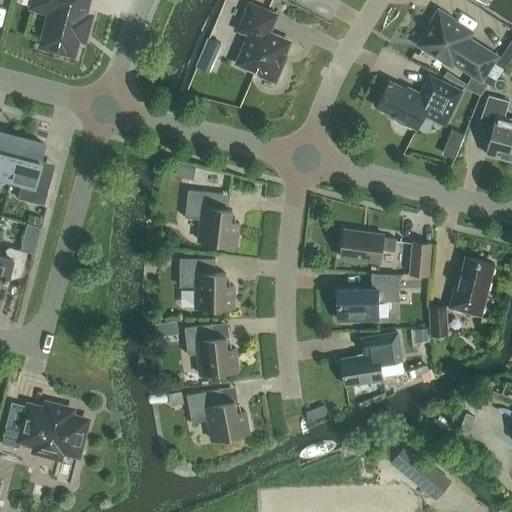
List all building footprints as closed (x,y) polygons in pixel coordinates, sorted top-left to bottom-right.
[(33,0),(31,8),(38,10),(39,5),(51,8),(40,46),(73,55),(80,32),(83,33),(87,31),(90,19),(88,15),(85,14),(88,0),(33,0)] [(238,31),(249,35),(237,63),(260,73),(259,76),(275,83),(282,66),(280,65),(290,42),(269,33),(277,15),(249,3),(238,31)] [(468,38),(472,32),(453,20),(454,19),(438,8),(429,22),(431,23),(417,45),(451,66),(453,64),(473,76),(482,81),(497,56),(468,38)] [(413,93),(389,81),(376,107),(392,115),(391,117),(416,129),(425,111),(447,121),(459,97),(462,91),(429,74),(419,93),(414,90),(413,93)] [(480,95),(487,84),(482,81),(473,76),(465,88),(480,95)] [(508,160),(511,144),(511,119),(505,117),(509,101),(488,96),(479,122),(493,126),(486,154),(508,160)] [(0,178),(10,181),(21,138),(0,132),(0,178)] [(21,138),(10,181),(21,184),(18,198),(44,205),(52,176),(39,173),(42,161),(40,160),(44,144),(21,138)] [(458,150),(446,145),(442,154),(454,159),(458,150)] [(195,165),(176,160),(173,174),(192,179),(195,165)] [(228,209),(229,195),(188,190),(185,218),(201,220),(198,240),(236,245),(239,223),(230,222),(231,211),(232,211),(232,210),(228,209)] [(40,225),(42,218),(29,215),(27,222),(40,225)] [(383,237),(383,235),(344,229),(340,257),(380,262),(381,250),(394,251),(396,239),(383,237)] [(430,244),(413,243),(411,272),(428,273),(430,244)] [(21,276),(28,252),(10,247),(6,249),(4,257),(0,255),(0,294),(4,296),(10,273),(21,276)] [(494,264),(466,256),(459,282),(456,281),(449,307),(481,315),(494,264)] [(215,259),(180,258),(179,286),(195,286),(195,307),(233,308),(234,286),(225,286),(225,275),(226,275),(226,273),(215,273),(215,259)] [(399,301),(399,275),(371,273),(371,289),(337,289),(338,320),(378,319),(377,301),(399,301)] [(447,334),(446,305),(428,306),(430,335),(447,334)] [(167,335),(178,333),(177,322),(165,324),(167,335)] [(213,324),(184,327),(188,355),(197,354),(200,374),(238,370),(235,348),(226,349),(225,339),(226,339),(226,337),(215,339),(213,324)] [(428,341),(427,328),(415,329),(416,342),(428,341)] [(365,355),(341,358),(345,385),(383,380),(380,363),(401,360),(397,333),(362,338),(365,355)] [(425,362),(403,370),(406,378),(428,370),(425,362)] [(224,403),(221,388),(186,395),(192,423),(208,420),(211,440),(221,438),(224,441),(237,438),(240,435),(249,433),(245,411),(236,413),(234,402),(235,402),(235,401),(224,403)] [(184,404),(181,391),(169,393),(172,406),(184,404)] [(480,404),(461,397),(453,421),(461,424),(456,438),(467,442),(480,404)] [(28,407),(12,402),(1,443),(18,448),(19,441),(36,446),(35,451),(60,457),(62,447),(78,451),(77,455),(78,455),(87,420),(70,416),(72,410),(47,404),(45,410),(29,405),(28,407)] [(451,480),(405,443),(390,462),(436,499),(451,480)]
